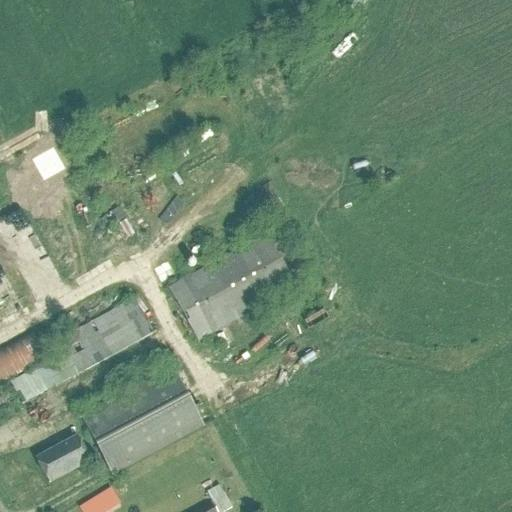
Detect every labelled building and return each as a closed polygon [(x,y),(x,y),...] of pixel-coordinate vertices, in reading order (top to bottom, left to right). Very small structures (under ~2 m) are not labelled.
[(132,145),(158,130),(153,121),(126,136),(132,145)] [(293,289),(289,280),(303,273),(288,243),(273,251),(265,237),(167,290),(195,342),(202,339),(211,354),(233,342),(225,326),(293,289)] [(53,360),(9,384),(20,406),(152,335),(150,331),(156,328),(141,299),(133,303),(132,300),(46,346),(53,360)] [(30,334),(0,350),(0,385),(44,361),(30,334)] [(79,418),(110,476),(200,428),(169,369),(79,418)] [(47,484),(88,463),(76,439),(35,461),(47,484)] [(225,511),(231,509),(219,486),(207,492),(213,502),(195,511),(225,511)]
